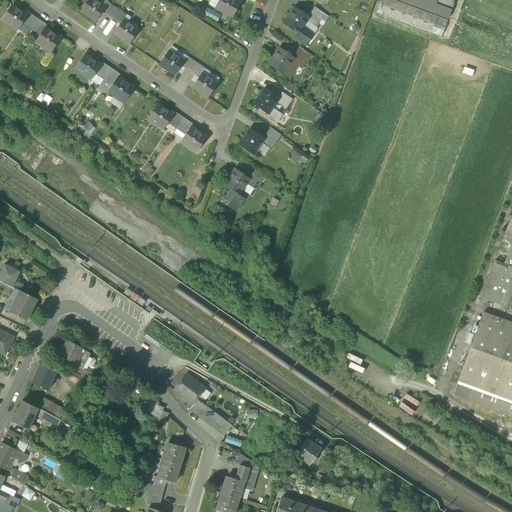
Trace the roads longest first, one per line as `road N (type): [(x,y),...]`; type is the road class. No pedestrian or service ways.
road 1 (residential): [(156,364),(63,306),(52,311),(0,420)]
road 2 (residential): [(227,132),(32,0)]
road 3 (residential): [(156,364),(179,361),(202,372),(326,447)]
road 4 (residential): [(156,364),(169,406),(211,445),(191,511)]
road 5 (residential): [(274,0),(227,132)]
